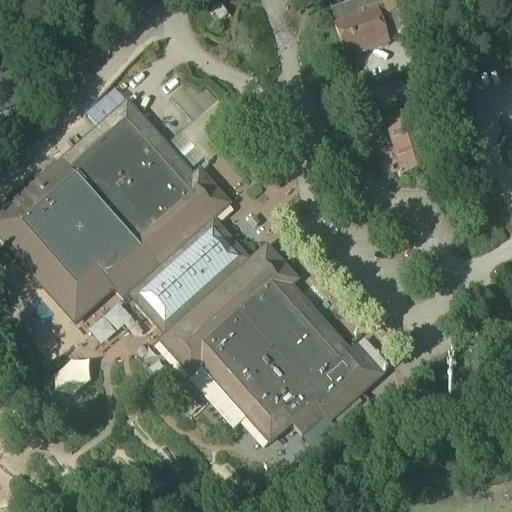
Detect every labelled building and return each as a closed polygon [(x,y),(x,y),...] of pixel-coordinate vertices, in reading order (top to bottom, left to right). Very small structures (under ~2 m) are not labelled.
[(379,0),(386,19),(407,12),(402,0),(379,0)] [(218,9),(209,16),(217,26),(226,18),(218,9)] [(388,48),(376,10),(358,16),(360,20),(334,29),(343,58),(352,55),(353,60),(388,48)] [(372,65),(380,76),(392,67),(384,56),(372,65)] [(184,94),(178,87),(182,83),(174,75),(156,92),(163,99),(165,97),(219,156),(244,134),(215,104),(205,92),(197,99),(189,90),(184,94)] [(14,79),(0,85),(0,115),(25,105),(14,79)] [(360,121),(408,107),(401,85),(354,99),(360,121)] [(330,428),(383,380),(356,349),(350,354),(293,292),(299,285),(266,248),(249,263),(222,234),(214,226),(226,214),(231,209),(198,173),(192,178),(127,105),(0,216),(0,248),(73,331),(113,296),(122,306),(128,302),(157,335),(162,340),(156,346),(189,384),(200,374),(268,451),(291,430),(301,442),(324,422),(330,428)] [(383,124),(400,181),(433,170),(418,114),(383,124)] [(11,494),(39,493),(38,459),(10,460),(11,494)]
